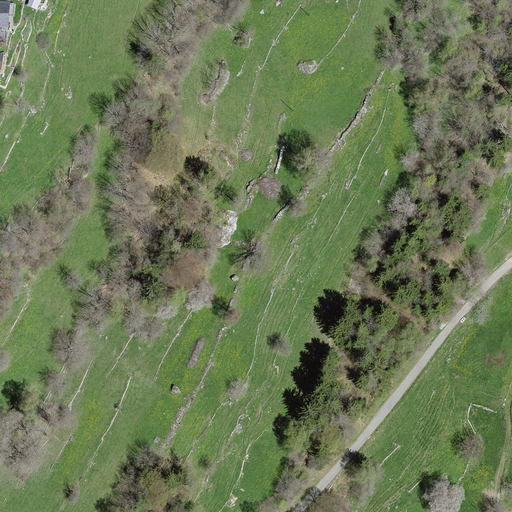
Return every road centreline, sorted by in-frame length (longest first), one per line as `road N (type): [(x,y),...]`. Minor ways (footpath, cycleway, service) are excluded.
road 1 (unclassified): [(297,511),(511,261)]
road 2 (track): [(490,511),(511,392)]
